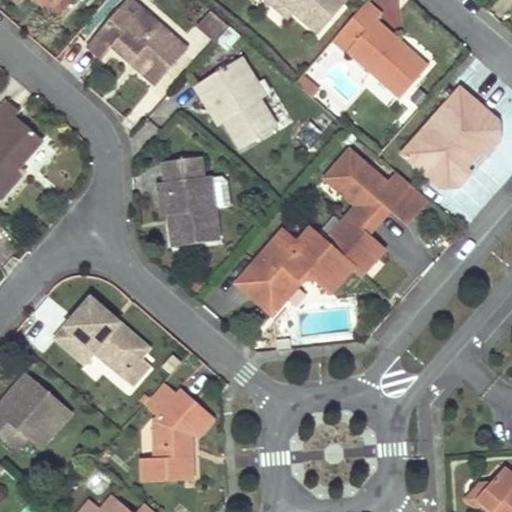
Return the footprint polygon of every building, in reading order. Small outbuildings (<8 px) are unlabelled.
[(13,0),(19,4),(22,0),(33,0),(61,24),(82,0),(13,0)] [(136,18),(143,9),(132,0),(124,0),(121,5),(136,18)] [(274,0),(262,0),(286,20),(292,14),(274,0)] [(274,0),(292,14),(316,35),(346,1),(344,0),(274,0)] [(380,16),(365,3),(332,40),(398,97),(425,65),(375,22),(380,16)] [(121,5),(87,46),(101,57),(111,45),(154,83),(186,45),(143,9),(136,18),(121,5)] [(196,26),(213,42),(227,25),(210,10),(196,26)] [(255,81),(240,56),(193,86),(203,100),(210,96),(225,120),(222,122),(239,148),(275,126),(259,99),(257,100),(248,86),(255,81)] [(305,74),(298,84),(312,95),(320,85),(305,74)] [(257,100),(259,99),(264,95),(255,81),(248,86),(257,100)] [(497,120),(457,86),(453,92),(490,125),(490,138),(481,150),(486,154),(498,139),(497,120)] [(490,125),(453,92),(399,153),(424,174),(428,169),(443,181),(455,180),(466,166),(481,150),(490,138),(490,125)] [(210,96),(203,100),(219,125),(222,122),(225,120),(210,96)] [(18,111),(5,100),(0,105),(0,197),(24,171),(20,167),(43,140),(14,115),(18,111)] [(429,200),(398,174),(389,185),(351,152),(327,180),(350,200),(354,195),(362,201),(369,194),(390,211),(400,220),(407,212),(414,217),(429,200)] [(209,175),(198,177),(196,160),(160,165),(162,182),(156,183),(158,199),(165,198),(167,215),(171,246),(218,240),(209,175)] [(459,186),(471,171),(466,166),(455,180),(443,181),(428,169),(424,174),(439,187),(459,186)] [(350,200),(356,206),(346,218),(367,236),(390,211),(369,194),(362,201),(354,195),(350,200)] [(165,198),(158,199),(160,215),(167,215),(165,198)] [(407,212),(400,220),(407,225),(414,217),(407,212)] [(367,236),(346,218),(324,243),(354,268),(363,276),(377,258),(371,253),(378,245),(367,236)] [(324,243),(309,229),(296,244),(292,249),(278,237),(254,264),(269,277),(259,287),(281,306),(308,274),(331,294),(354,268),(324,243)] [(282,232),(278,237),(292,249),(296,244),(282,232)] [(371,253),(377,258),(384,251),(378,245),(371,253)] [(251,296),(272,316),(281,306),(259,287),(269,277),(254,264),(237,284),(251,296)] [(150,348),(89,296),(52,339),(83,366),(93,354),(123,379),(141,358),(150,348)] [(277,334),(277,346),(293,345),(293,333),(277,334)] [(181,364),(174,357),(164,369),(171,375),(181,364)] [(132,387),(151,366),(141,358),(123,379),(132,387)] [(70,412),(25,373),(9,392),(15,397),(0,414),(0,437),(5,442),(15,429),(26,438),(39,449),(70,412)] [(192,405),(179,394),(175,398),(160,384),(139,408),(155,421),(152,425),(154,457),(142,458),(143,488),(192,485),(189,433),(198,423),(186,412),(192,405)] [(9,392),(0,401),(0,414),(15,397),(9,392)] [(207,418),(192,405),(186,412),(198,423),(189,433),(199,437),(208,425),(207,418)] [(15,429),(5,442),(15,451),(26,438),(15,429)] [(511,511),(511,477),(502,469),(491,480),(481,481),(469,494),(488,511),(511,511)] [(488,511),(469,494),(463,501),(476,511),(488,511)] [(127,511),(112,499),(100,511),(127,511)] [(79,511),(100,511),(89,502),(79,511)]
